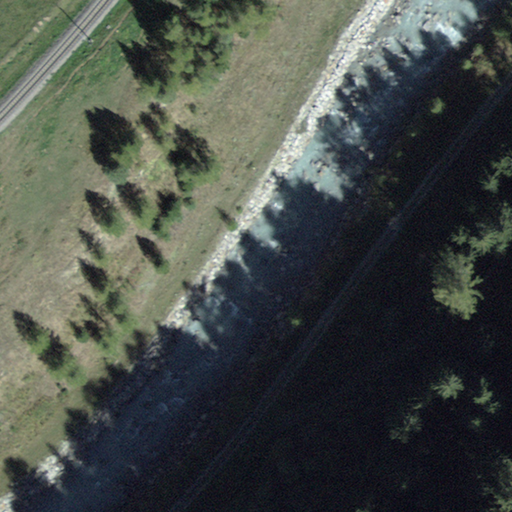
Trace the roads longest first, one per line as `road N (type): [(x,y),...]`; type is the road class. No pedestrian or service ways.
road 1 (track): [(511,70),(418,196),(153,511)]
road 2 (track): [(511,226),(420,321),(394,367),(224,433)]
